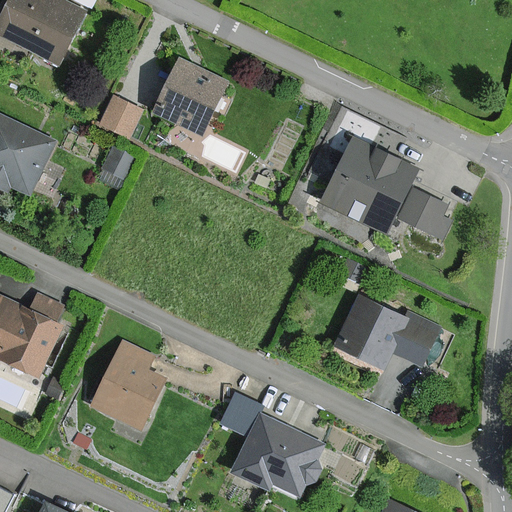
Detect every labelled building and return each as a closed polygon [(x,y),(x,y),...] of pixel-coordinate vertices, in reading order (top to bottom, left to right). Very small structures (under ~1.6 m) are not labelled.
[(68,0),(12,0),(0,25),(0,34),(64,65),(90,10),(68,0)] [(162,119),(209,137),(231,81),(184,63),(162,119)] [(146,111),(118,97),(104,125),(132,139),(146,111)] [(0,113),(0,182),(34,198),(60,142),(0,113)] [(141,157),(117,145),(105,168),(130,180),(141,157)] [(408,164),(382,151),(372,170),(347,158),(325,205),(393,237),(401,220),(438,238),(453,209),(399,183),(408,164)] [(372,272),(350,261),(343,274),(365,285),(372,272)] [(443,334),(362,295),(345,331),(349,333),(341,350),(390,374),(399,357),(425,370),(443,334)] [(2,297),(0,302),(0,362),(44,384),(70,330),(2,297)] [(154,372),(161,358),(126,342),(96,407),(149,432),(173,381),(154,372)] [(321,465),(330,446),(264,416),(236,475),(274,493),(277,488),(304,501),(311,486),(318,489),(328,469),(321,465)] [(3,511),(13,495),(0,488),(0,511),(3,511)] [(415,511),(392,501),(386,511),(415,511)]
